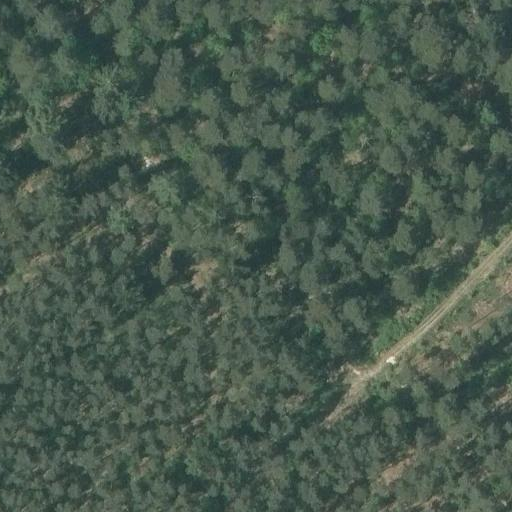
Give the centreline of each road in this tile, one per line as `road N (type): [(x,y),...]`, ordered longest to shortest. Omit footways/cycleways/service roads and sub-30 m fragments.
road 1 (track): [(0,137),(102,60),(350,398)]
road 2 (track): [(0,311),(68,264),(95,229),(154,244),(182,261),(199,294),(212,376),(206,401),(118,453),(78,511)]
road 3 (track): [(511,235),(238,511)]
road 4 (track): [(154,244),(133,250),(131,280),(84,324),(0,382)]
